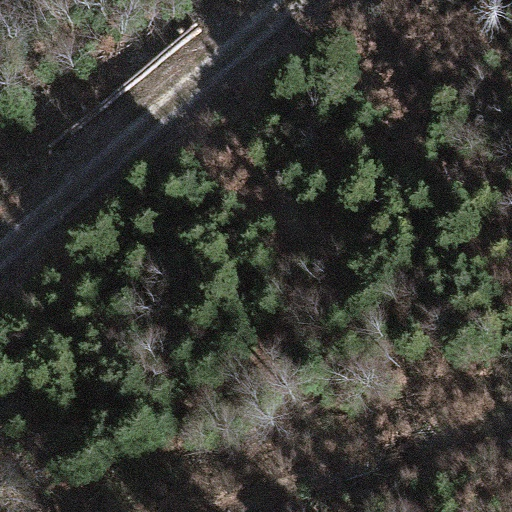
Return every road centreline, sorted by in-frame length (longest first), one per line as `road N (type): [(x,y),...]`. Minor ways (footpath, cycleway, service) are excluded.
road 1 (track): [(281,0),(0,249)]
road 2 (track): [(181,511),(511,416)]
